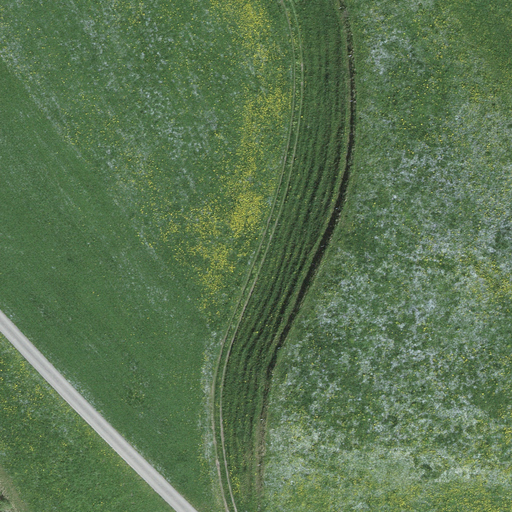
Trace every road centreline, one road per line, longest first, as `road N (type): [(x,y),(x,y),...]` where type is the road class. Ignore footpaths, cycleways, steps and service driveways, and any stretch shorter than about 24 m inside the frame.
road 1 (track): [(235,511),(221,385),(289,175),(301,58),(291,0)]
road 2 (track): [(0,316),(193,511)]
